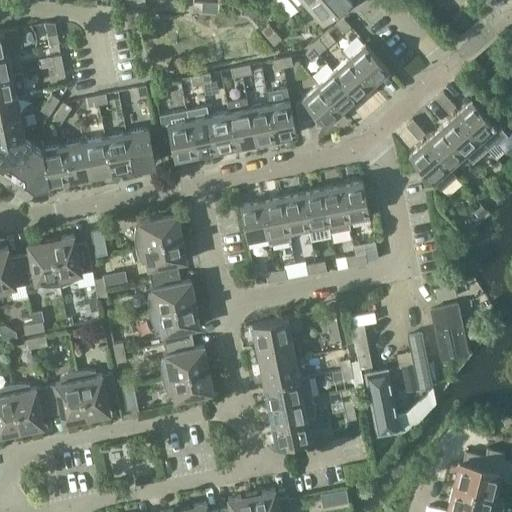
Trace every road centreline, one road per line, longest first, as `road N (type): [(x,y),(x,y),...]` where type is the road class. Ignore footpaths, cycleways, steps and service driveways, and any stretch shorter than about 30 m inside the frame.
road 1 (residential): [(219,306),(384,273),(398,261),(382,162),(363,141)]
road 2 (residential): [(239,409),(13,454),(0,468)]
road 3 (residential): [(67,504),(251,467),(239,409)]
road 4 (residential): [(0,215),(19,220),(197,188)]
road 5 (residential): [(197,188),(335,159),(363,141)]
road 6 (residential): [(219,306),(197,188)]
